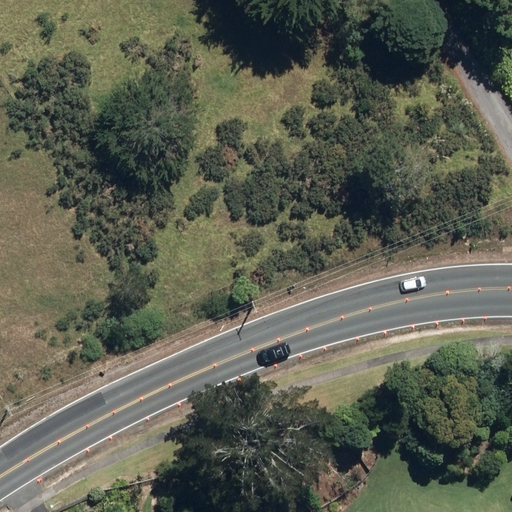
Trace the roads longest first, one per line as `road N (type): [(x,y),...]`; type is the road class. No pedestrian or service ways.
road 1 (tertiary): [(511,288),(387,303),(307,328),(142,398),(0,478)]
road 2 (track): [(432,0),(511,128)]
